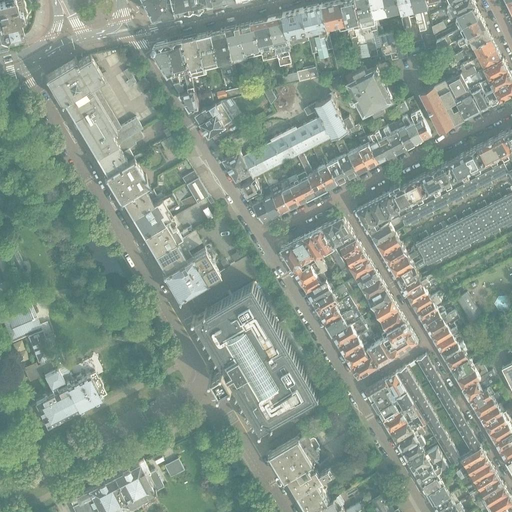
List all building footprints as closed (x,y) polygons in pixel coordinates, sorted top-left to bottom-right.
[(24,34),(16,0),(0,0),(0,14),(7,39),(24,34)] [(143,0),(150,14),(151,15),(153,15),(154,15),(160,13),(161,14),(172,11),(169,0),(143,0)] [(192,6),(190,0),(169,0),(172,11),(192,6)] [(351,37),(342,0),(335,0),(322,3),(328,26),(339,23),(343,39),(351,37)] [(366,39),(362,24),(355,0),(342,0),(351,37),(354,47),(356,57),(360,56),(357,46),(367,43),(366,39)] [(376,25),(374,16),(369,0),(355,0),(362,24),(366,39),(367,43),(370,56),(378,54),(376,48),(382,46),(376,25)] [(401,10),(398,0),(369,0),(374,16),(401,10)] [(419,25),(412,0),(398,0),(401,10),(402,13),(403,17),(407,32),(410,43),(410,44),(415,43),(415,40),(423,38),(421,33),(419,25)] [(434,30),(433,26),(430,12),(426,0),(412,0),(419,25),(421,33),(434,30)] [(453,0),(426,0),(430,12),(453,0)] [(433,26),(475,3),(475,2),(476,2),(475,0),(453,0),(430,12),(433,26)] [(329,31),(328,26),(322,3),(303,8),(309,35),(310,40),(310,41),(313,52),(314,52),(318,51),(320,58),(330,55),(328,48),(333,47),(329,31)] [(462,22),(481,13),(475,3),(433,26),(434,30),(434,32),(438,30),(438,29),(455,21),(458,20),(460,24),(462,22)] [(309,35),(303,8),(283,13),(283,14),(290,40),(309,35)] [(458,38),(486,23),(481,13),(462,22),(464,26),(460,28),(457,29),(445,35),(437,40),(439,45),(440,48),(458,38)] [(290,40),(283,14),(268,17),(276,48),(277,49),(276,49),(280,64),(292,62),(288,48),(292,47),(290,40)] [(276,48),(268,17),(254,21),(262,52),(276,48)] [(262,52),(254,21),(240,24),(248,56),(262,52)] [(469,46),(492,35),(486,23),(458,38),(460,43),(464,49),(469,46)] [(248,56),(240,24),(227,27),(234,60),(249,56),(248,56)] [(396,42),(393,30),(382,32),(380,24),(376,25),(382,46),(385,57),(386,59),(408,53),(406,45),(405,42),(397,44),(397,42),(396,42)] [(234,60),(227,27),(212,31),(220,64),(221,69),(229,67),(230,73),(234,72),(232,66),(235,65),(235,63),(234,60)] [(220,64),(212,31),(199,34),(205,66),(220,64)] [(205,66),(199,34),(184,38),(195,84),(196,84),(197,85),(199,86),(200,83),(202,83),(199,69),(198,68),(201,67),(202,73),(207,72),(205,66)] [(470,59),(497,45),(493,38),(492,35),(469,46),(464,49),(461,50),(453,55),(456,61),(464,57),(464,56),(467,54),(470,59)] [(195,84),(184,38),(183,37),(170,40),(183,87),(195,84)] [(183,87),(170,40),(156,43),(154,48),(159,56),(179,88),(183,87)] [(474,70),(502,56),(497,45),(470,59),(460,64),(466,74),(474,70)] [(121,125),(98,87),(93,90),(90,84),(104,76),(90,54),(77,61),(76,58),(76,57),(75,57),(74,59),(47,75),(45,74),(45,76),(47,76),(61,100),(61,102),(62,102),(63,99),(76,119),(73,121),(76,125),(78,124),(87,139),(97,155),(131,134),(139,129),(142,127),(136,116),(121,125)] [(479,81),(508,66),(503,56),(502,56),(474,70),(479,81)] [(393,98),(387,86),(388,85),(384,77),(383,77),(376,64),(367,69),(365,65),(344,76),(353,93),(351,94),(350,97),(352,100),(355,101),(357,101),(364,113),(367,117),(375,113),(387,107),(384,103),(393,98)] [(485,92),(479,81),(474,70),(466,74),(460,64),(445,71),(448,77),(461,71),(480,108),(491,103),(485,92)] [(320,76),(317,65),(314,66),(314,65),(303,67),(303,69),(297,70),(297,72),(299,79),(299,81),(316,77),(320,76)] [(485,92),(511,78),(511,73),(508,66),(479,81),(485,92)] [(137,80),(128,68),(124,70),(129,79),(126,80),(129,85),(137,80)] [(480,108),(461,71),(448,77),(446,78),(465,116),(480,108)] [(299,79),(297,72),(283,76),(284,82),(299,79)] [(265,87),(263,76),(254,78),(255,82),(256,89),(265,87)] [(150,85),(145,77),(138,81),(143,89),(150,85)] [(465,116),(446,78),(446,77),(435,82),(435,83),(420,90),(440,129),(465,116)] [(491,103),(511,91),(511,78),(485,92),(491,103)] [(256,89),(255,82),(240,86),(241,86),(242,93),(256,89)] [(199,103),(197,94),(195,84),(183,87),(179,88),(190,107),(199,105),(199,103)] [(241,86),(231,88),(226,89),(228,97),(233,95),(242,93),(241,86)] [(272,88),(264,90),(271,104),(277,98),(272,88)] [(228,97),(226,89),(217,91),(218,99),(228,97)] [(214,100),(211,91),(197,94),(199,103),(214,100)] [(224,157),(223,157),(224,158),(229,165),(232,170),(236,177),(237,178),(251,171),(253,176),(255,176),(254,175),(261,172),(264,170),(295,154),(333,135),(349,127),(344,117),(339,108),(332,93),(316,101),(304,108),(307,115),(315,111),(317,116),(297,126),(296,124),(271,137),(272,139),(261,144),(243,153),(241,148),(224,157)] [(207,108),(206,106),(195,113),(202,123),(204,127),(205,128),(209,135),(210,135),(226,124),(234,119),(222,100),(217,103),(216,102),(207,108)] [(409,108),(405,100),(396,104),(400,112),(409,108)] [(432,133),(424,117),(423,117),(420,109),(411,113),(414,119),(413,120),(423,138),(432,133)] [(407,146),(398,128),(391,131),(385,120),(382,116),(383,116),(381,112),(377,114),(384,126),(388,133),(397,151),(407,146)] [(349,114),(344,117),(349,127),(354,124),(349,114)] [(423,138),(413,120),(410,121),(407,114),(402,116),(405,121),(404,122),(415,142),(423,138)] [(415,142),(404,122),(401,123),(402,125),(398,128),(407,146),(415,142)] [(388,156),(375,130),(373,125),(370,126),(372,131),(366,134),(369,140),(368,141),(378,161),(388,156)] [(397,151),(388,133),(384,126),(379,128),(376,129),(375,130),(388,156),(397,151)] [(133,155),(129,148),(127,148),(136,142),(135,141),(143,136),(139,129),(131,134),(97,155),(107,171),(134,155),(133,155)] [(511,148),(511,144),(505,131),(477,146),(485,163),(487,167),(489,166),(487,162),(490,160),(493,164),(496,162),(498,161),(496,157),(502,154),(504,157),(510,155),(508,151),(511,148)] [(378,161),(368,141),(369,140),(366,134),(359,137),(362,144),(359,146),(368,166),(378,161)] [(175,143),(171,135),(160,142),(164,149),(175,143)] [(358,171),(349,151),(346,146),(342,138),(336,141),(341,152),(345,150),(346,152),(338,156),(348,176),(358,171)] [(338,181),(328,161),(324,153),(319,144),(313,147),(319,158),(322,157),(325,162),(324,162),(325,163),(318,167),(318,168),(328,187),(338,181)] [(368,166),(359,146),(349,151),(358,171),(368,166)] [(485,163),(477,146),(469,149),(470,150),(466,151),(459,155),(456,157),(448,160),(457,177),(462,175),(464,179),(467,177),(470,175),(468,172),(473,169),(475,172),(481,169),(479,166),(485,163)] [(148,181),(145,176),(146,176),(145,173),(144,174),(134,158),(145,152),(144,149),(134,155),(107,171),(107,172),(106,172),(104,172),(103,174),(106,174),(119,197),(119,200),(121,200),(121,198),(122,197),(126,204),(147,191),(143,185),(148,182),(149,183),(150,181),(148,181)] [(328,187),(318,168),(313,171),(311,168),(312,168),(309,164),(309,163),(303,152),(298,154),(306,169),(317,192),(328,187)] [(509,169),(511,167),(511,153),(510,155),(504,157),(503,158),(509,169)] [(348,176),(338,156),(328,161),(338,181),(348,176)] [(503,158),(498,161),(496,162),(504,178),(507,176),(505,171),(509,169),(503,158)] [(457,177),(448,160),(420,175),(430,191),(433,189),(436,193),(438,192),(441,190),(439,186),(445,183),(447,187),(452,185),(453,184),(451,180),(455,178),(457,182),(459,181),(457,177)] [(496,162),(493,164),(489,166),(494,177),(497,175),(500,180),(504,178),(496,162)] [(494,177),(489,166),(487,167),(481,169),(489,185),(492,184),(490,179),(494,177)] [(186,183),(187,182),(198,176),(194,169),(182,176),(186,183)] [(317,192),(306,169),(300,172),(302,176),(301,176),(302,177),(299,179),(308,197),(317,192)] [(489,185),(481,169),(475,172),(474,173),(480,184),(483,183),(485,187),(489,185)] [(308,197),(299,179),(296,173),(288,178),(290,183),(300,201),(308,197)] [(474,173),(470,175),(467,177),(475,192),(478,191),(475,186),(480,184),(474,173)] [(430,191),(420,175),(413,179),(409,181),(409,180),(402,184),(399,186),(391,190),(402,210),(408,207),(415,204),(423,200),(424,199),(422,195),(428,192),(430,196),(432,195),(430,191)] [(191,189),(202,182),(198,176),(187,182),(191,189)] [(261,188),(255,177),(241,184),(249,196),(253,194),(260,190),(262,189),(261,188)] [(475,192),(467,177),(464,179),(460,181),(465,192),(468,190),(471,195),(475,192)] [(465,192),(460,181),(459,181),(457,182),(453,184),(452,185),(460,200),(463,199),(461,194),(465,192)] [(210,194),(206,189),(202,182),(191,189),(198,201),(210,194)] [(300,201),(290,183),(281,188),(291,206),(300,201)] [(291,206),(281,188),(279,184),(270,188),(273,193),(282,210),(291,206)] [(460,200),(452,185),(447,187),(444,189),(450,200),(454,198),(456,202),(460,200)] [(133,215),(163,196),(161,192),(157,194),(153,187),(147,191),(126,204),(133,215)] [(450,200),(444,189),(441,190),(438,192),(446,208),(448,206),(446,202),(450,200)] [(402,210),(391,190),(380,195),(392,219),(401,214),(400,211),(402,210)] [(167,219),(163,211),(178,202),(172,191),(163,196),(133,215),(144,234),(167,219)] [(446,208),(438,192),(436,193),(432,195),(430,196),(436,207),(439,205),(441,210),(446,208)] [(282,210),(273,193),(264,197),(273,215),(282,210)] [(511,206),(506,195),(502,197),(499,193),(496,194),(504,210),(511,206)] [(203,207),(214,200),(210,194),(198,201),(203,207)] [(273,215),(264,197),(256,201),(253,194),(249,196),(253,203),(264,220),(273,215)] [(504,210),(496,194),(492,196),(495,201),(491,203),(496,214),(504,210)] [(392,219),(380,195),(369,201),(382,226),(392,219)] [(436,207),(430,196),(424,199),(423,200),(431,215),(434,214),(431,209),(436,207)] [(431,215),(423,200),(415,204),(421,215),(424,213),(427,218),(431,215)] [(496,214),(491,203),(487,205),(485,200),(482,202),(490,217),(496,214)] [(382,226),(369,201),(357,207),(362,215),(371,232),(382,226)] [(490,217),(482,202),(477,204),(480,209),(477,210),(483,221),(490,217)] [(421,215),(415,204),(408,207),(416,223),(419,221),(417,217),(421,215)] [(416,223),(408,207),(402,210),(400,211),(401,214),(405,222),(406,223),(410,220),(412,225),(416,223)] [(483,221),(477,210),(472,212),(470,208),(467,209),(475,224),(483,221)] [(475,224),(467,209),(463,211),(465,216),(462,218),(468,228),(475,224)] [(511,225),(504,210),(496,214),(501,224),(505,222),(508,227),(511,225)] [(354,232),(349,224),(344,214),(333,220),(346,243),(357,237),(354,232)] [(395,231),(404,226),(403,223),(405,222),(401,214),(392,219),(382,226),(371,232),(377,242),(395,231)] [(501,224),(496,214),(490,217),(497,232),(500,231),(498,226),(501,224)] [(468,228),(462,218),(458,220),(455,215),(453,217),(461,232),(468,228)] [(155,252),(189,232),(186,228),(183,229),(182,232),(180,233),(175,225),(174,224),(176,222),(174,219),(171,219),(170,217),(167,219),(144,234),(155,252)] [(461,232),(453,217),(448,219),(451,224),(448,225),(453,236),(461,232)] [(497,232),(490,217),(483,221),(488,231),(491,230),(493,234),(497,232)] [(346,243),(333,220),(323,225),(334,244),(342,240),(344,244),(346,243)] [(488,231),(483,221),(475,224),(483,240),(486,238),(483,234),(488,231)] [(453,236),(448,225),(443,228),(441,223),(438,224),(446,240),(453,236)] [(446,240),(438,224),(434,227),(436,231),(434,232),(439,243),(446,240)] [(483,240),(475,224),(468,228),(473,239),(476,237),(478,242),(483,240)] [(341,256),(334,244),(323,225),(322,225),(318,227),(312,230),(324,251),(325,253),(331,250),(336,258),(341,267),(342,266),(344,269),(347,267),(342,258),(341,256)] [(219,271),(204,246),(192,253),(191,253),(188,249),(202,241),(194,228),(189,232),(155,252),(165,270),(164,271),(162,270),(162,271),(164,272),(178,296),(177,298),(179,298),(179,296),(205,280),(208,281),(208,279),(220,272),(219,271)] [(473,239),(468,228),(461,232),(469,247),(471,246),(468,241),(473,239)] [(319,254),(324,251),(312,230),(281,246),(292,265),(313,254),(322,270),(327,267),(322,258),(321,257),(319,254)] [(401,242),(401,241),(401,240),(395,231),(377,242),(383,251),(383,252),(384,252),(401,242)] [(439,243),(434,232),(428,235),(426,231),(424,232),(432,247),(439,243)] [(432,247),(424,232),(419,234),(421,239),(416,242),(422,252),(432,247)] [(469,247),(461,232),(453,236),(459,246),(461,245),(464,249),(469,247)] [(459,246),(453,236),(446,240),(454,255),(456,253),(454,249),(459,246)] [(346,255),(363,246),(357,237),(346,243),(344,244),(340,246),(345,254),(341,256),(342,258),(346,255)] [(454,255),(446,240),(439,243),(445,253),(447,252),(449,257),(454,255)] [(408,252),(402,241),(401,241),(401,242),(384,252),(383,252),(390,263),(408,252)] [(445,253),(439,243),(432,247),(439,262),(442,261),(439,256),(445,253)] [(17,251),(14,245),(7,248),(10,254),(17,251)] [(369,256),(366,252),(363,246),(346,255),(352,264),(353,265),(369,256)] [(415,263),(412,258),(420,253),(417,247),(413,250),(408,252),(390,263),(397,274),(415,263)] [(439,262),(432,247),(422,252),(428,262),(432,260),(434,265),(439,262)] [(242,256),(247,254),(243,248),(231,255),(234,261),(242,256)] [(322,270),(313,254),(292,265),(296,271),(298,275),(303,282),(323,271),(322,270)] [(356,276),(374,266),(369,256),(353,265),(352,264),(349,265),(356,276)] [(230,264),(226,258),(220,262),(224,268),(230,264)] [(421,274),(418,269),(426,264),(423,259),(423,258),(415,263),(397,274),(403,285),(419,275),(421,274)] [(362,286),(380,276),(374,266),(356,276),(362,286)] [(307,290),(326,279),(326,278),(327,278),(323,271),(303,282),(307,290)] [(408,294),(435,277),(432,272),(431,273),(422,279),(419,275),(403,285),(408,294)] [(368,297),(386,286),(380,276),(362,286),(362,287),(360,288),(362,292),(364,290),(368,297)] [(429,292),(426,287),(437,280),(435,277),(408,294),(413,301),(429,292)] [(313,300),(333,289),(326,278),(326,279),(307,290),(313,300)] [(193,316),(194,317),(195,318),(196,317),(201,325),(199,326),(200,328),(202,327),(207,335),(205,336),(206,337),(208,336),(212,344),(210,345),(211,347),(213,346),(218,353),(216,355),(217,356),(219,355),(220,358),(224,363),(222,364),(222,365),(223,366),(221,367),(216,370),(214,371),(213,370),(214,369),(212,369),(212,370),(211,370),(210,370),(209,371),(211,372),(211,373),(211,374),(212,374),(213,373),(214,372),(215,375),(218,379),(221,384),(220,385),(218,385),(218,386),(219,386),(220,387),(220,389),(221,389),(221,388),(222,387),(224,387),(224,386),(223,386),(222,385),(224,384),(229,381),(231,379),(231,381),(233,381),(234,380),(239,388),(237,389),(238,391),(239,390),(244,398),(242,399),(243,400),(245,399),(250,407),(248,408),(249,410),(251,409),(253,413),(255,417),(254,418),(254,419),(256,418),(261,426),(260,427),(260,428),(260,429),(262,430),(262,429),(263,429),(263,428),(262,427),(272,421),(273,423),(275,422),(274,420),(278,418),(320,393),(273,314),(263,296),(253,280),(207,308),(206,306),(205,307),(206,309),(196,315),(195,314),(194,315),(193,316)] [(347,282),(344,283),(350,294),(353,292),(347,282)] [(373,338),(375,336),(368,325),(365,319),(362,315),(356,304),(350,294),(344,283),(343,283),(336,287),(336,288),(333,289),(313,300),(346,354),(367,341),(373,338)] [(23,294),(19,285),(12,288),(15,295),(15,297),(23,294)] [(375,308),(393,297),(386,286),(368,297),(375,308)] [(418,310),(446,293),(445,292),(442,288),(431,295),(429,292),(413,301),(418,310)] [(353,292),(350,294),(356,304),(360,302),(354,291),(353,292)] [(468,291),(457,297),(471,320),(476,317),(481,313),(468,291)] [(422,318),(443,305),(442,304),(444,303),(441,299),(445,297),(444,296),(447,295),(446,293),(418,310),(422,318)] [(16,312),(3,318),(12,341),(28,334),(29,335),(33,346),(39,360),(39,359),(40,362),(37,363),(36,361),(23,366),(29,380),(42,374),(41,371),(43,370),(45,373),(54,391),(36,400),(36,402),(27,406),(32,416),(35,421),(37,426),(46,421),(47,424),(102,395),(101,394),(106,392),(102,384),(103,382),(99,376),(97,375),(95,370),(91,373),(90,372),(80,378),(78,376),(72,379),(68,370),(69,369),(47,322),(41,325),(29,296),(23,299),(27,308),(16,312)] [(381,318),(399,307),(393,297),(375,308),(381,318)] [(360,302),(356,304),(362,315),(366,313),(360,302)] [(428,326),(448,314),(453,311),(450,307),(446,310),(443,305),(422,318),(428,326)] [(387,329),(405,318),(399,307),(381,318),(387,329)] [(455,322),(454,320),(460,317),(456,309),(453,311),(448,314),(428,326),(433,335),(455,322)] [(419,340),(405,318),(387,329),(382,332),(384,336),(395,354),(419,340)] [(437,342),(459,329),(455,322),(433,335),(437,342)] [(458,340),(463,336),(464,336),(459,329),(437,342),(441,349),(442,349),(458,340)] [(395,354),(384,336),(379,339),(375,341),(386,359),(395,354)] [(448,360),(465,349),(475,343),(473,339),(465,344),(463,340),(459,342),(459,341),(458,340),(442,349),(441,349),(442,350),(448,360)] [(370,354),(366,347),(369,345),(367,341),(346,354),(352,365),(370,354)] [(386,359),(375,341),(369,345),(366,347),(370,354),(377,365),(386,359)] [(454,370),(471,359),(467,351),(477,345),(475,343),(465,349),(448,360),(454,370)] [(432,363),(427,354),(426,353),(425,353),(419,357),(418,358),(417,358),(417,359),(423,368),(432,363)] [(377,365),(370,354),(352,365),(359,376),(377,365)] [(478,370),(475,366),(471,359),(454,370),(460,380),(478,370)] [(511,361),(502,366),(511,385),(511,361)] [(438,372),(432,363),(423,368),(428,378),(438,372)] [(412,375),(406,365),(405,365),(404,366),(399,369),(398,370),(397,370),(403,381),(412,375)] [(484,380),(480,374),(478,370),(460,380),(466,390),(481,382),(484,380)] [(414,402),(396,371),(385,377),(392,388),(398,398),(404,408),(414,402)] [(443,381),(441,378),(441,377),(438,373),(438,372),(428,378),(434,387),(443,381)] [(418,384),(412,375),(403,381),(408,390),(418,384)] [(373,400),(392,388),(385,377),(366,389),(373,400)] [(448,390),(443,381),(434,387),(439,395),(448,390)] [(472,401),(490,390),(488,386),(487,386),(484,387),(481,382),(466,390),(472,401)] [(423,393),(418,384),(408,390),(414,398),(423,393)] [(379,409),(398,398),(392,388),(373,400),(379,409)] [(455,401),(452,396),(452,397),(448,390),(439,395),(446,407),(455,402),(455,401)] [(477,408),(495,397),(490,390),(472,401),(477,408)] [(428,402),(426,398),(423,393),(414,398),(419,407),(428,402)] [(481,416),(499,405),(495,397),(477,408),(481,416)] [(385,420),(404,408),(398,398),(379,409),(385,420)] [(426,423),(414,402),(404,408),(385,420),(398,441),(421,426),(424,424),(426,423)] [(435,414),(428,402),(419,407),(426,419),(435,414)] [(461,411),(455,402),(446,407),(451,416),(461,411)] [(487,425),(505,414),(499,405),(481,416),(487,425)] [(466,420),(461,411),(451,416),(457,425),(466,420)] [(440,422),(435,414),(426,419),(431,428),(440,422)] [(492,433),(510,422),(505,414),(487,425),(492,433)] [(471,428),(469,425),(467,420),(466,420),(457,425),(462,434),(471,428)] [(446,431),(444,428),(440,422),(431,428),(436,437),(446,431)] [(496,442),(511,432),(511,426),(510,422),(492,433),(496,442)] [(404,451),(424,438),(422,435),(425,432),(421,426),(398,441),(404,451)] [(476,436),(471,428),(462,434),(466,441),(476,436)] [(451,440),(446,431),(436,437),(442,446),(451,440)] [(270,450),(269,452),(271,452),(285,476),(285,478),(286,478),(287,476),(288,476),(292,483),(298,493),(319,481),(325,477),(332,473),(333,473),(330,468),(332,467),(331,466),(320,472),(317,467),(313,469),(309,464),(310,463),(313,461),(315,461),(315,460),(314,459),(313,459),(319,456),(318,455),(319,452),(318,450),(317,448),(314,447),(310,441),(311,438),(308,434),(306,434),(305,432),(300,435),(300,434),(299,433),(298,435),(274,450),(272,451),(270,450)] [(511,432),(496,442),(501,449),(511,441),(511,432)] [(481,445),(476,437),(476,436),(466,441),(472,450),(481,445)] [(426,452),(424,449),(426,449),(423,444),(425,443),(424,442),(426,441),(424,438),(404,451),(410,462),(426,452)] [(455,448),(451,440),(442,446),(446,453),(455,448)] [(511,456),(511,441),(501,449),(507,460),(511,456)] [(416,471),(443,455),(437,445),(426,452),(410,462),(416,471)] [(467,465),(486,454),(481,445),(459,459),(464,467),(467,465)] [(461,457),(455,448),(446,453),(452,462),(461,457)] [(471,473),(491,461),(486,454),(467,465),(471,473)] [(437,471),(449,464),(443,455),(416,471),(421,480),(437,471)] [(184,469),(178,457),(176,458),(167,463),(164,464),(170,476),(184,469)] [(164,484),(160,478),(162,477),(157,468),(155,469),(155,468),(154,469),(150,471),(144,459),(114,475),(129,503),(164,485),(163,484),(164,484)] [(476,480),(495,468),(491,461),(471,473),(476,480)] [(477,490),(481,488),(500,476),(495,468),(476,480),(473,482),(477,490)] [(444,482),(442,478),(446,476),(442,469),(438,472),(437,471),(421,480),(427,491),(444,482)] [(335,478),(332,473),(325,477),(328,482),(335,478)] [(133,510),(129,503),(114,475),(75,494),(76,495),(78,499),(73,501),(75,503),(72,505),(75,511),(130,511),(133,510)] [(485,496),(504,484),(500,476),(481,488),(485,496)] [(466,477),(461,480),(464,485),(469,482),(466,477)] [(330,500),(319,481),(298,493),(309,511),(330,500)] [(433,500),(450,490),(444,481),(444,482),(427,491),(433,500)] [(496,511),(511,503),(511,496),(504,484),(485,496),(481,498),(488,510),(488,511),(496,511)] [(455,501),(450,493),(451,493),(450,490),(433,500),(439,511),(455,501)] [(309,511),(352,511),(367,504),(364,498),(359,502),(359,501),(346,508),(347,509),(345,510),(342,504),(344,503),(339,494),(330,500),(309,511)] [(389,507),(382,495),(372,501),(373,503),(378,511),(391,511),(393,511),(394,510),(391,505),(389,507)] [(364,511),(365,511),(364,509),(373,503),(372,501),(367,504),(352,511),(364,511)] [(461,511),(461,510),(459,508),(462,506),(459,501),(456,503),(455,501),(439,511),(461,511)] [(511,511),(511,503),(496,511),(511,511)]
